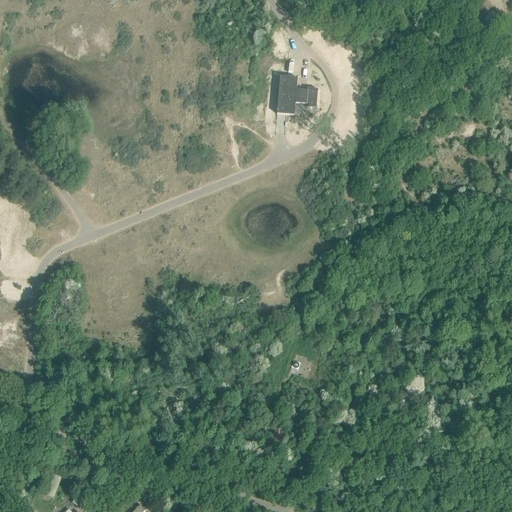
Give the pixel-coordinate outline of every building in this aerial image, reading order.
[(297,79),(286,78),(281,77),(278,115),(294,116),(295,104),(305,105),(305,108),(316,108),(317,90),(307,89),(307,91),(296,91),(297,79)] [(300,363),(293,361),(290,371),(292,371),(293,368),(298,370),(300,363)] [(280,441),(283,431),(275,428),(272,438),(280,441)] [(48,492),(53,494),(58,479),(59,479),(61,475),(55,473),(48,492)] [(108,479),(127,486),(130,480),(110,473),(108,479)]
